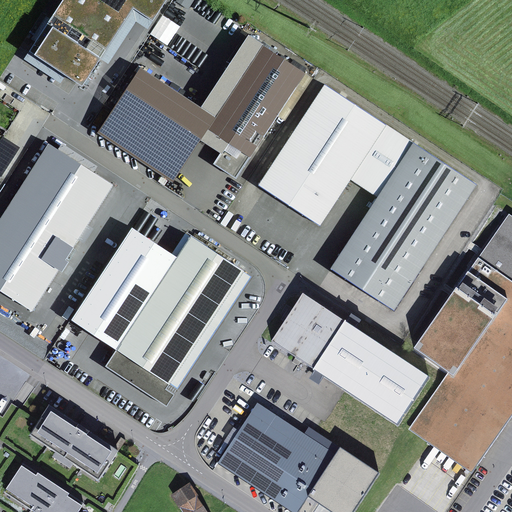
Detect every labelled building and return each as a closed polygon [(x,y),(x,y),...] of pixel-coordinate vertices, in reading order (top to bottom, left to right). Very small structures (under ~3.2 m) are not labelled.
[(63,0),(50,19),(46,16),(31,39),(35,42),(29,52),(66,76),(82,87),(100,59),(134,9),(153,22),(166,0),(63,0)] [(178,0),(177,2),(188,9),(194,0),(189,0),(188,3),(183,0),(178,0)] [(100,59),(108,64),(136,22),(148,29),(153,22),(134,9),(100,59)] [(171,43),(183,25),(167,14),(143,48),(156,57),(167,41),(171,43)] [(243,47),(256,56),(263,46),(250,37),(243,47)] [(214,164),(236,179),(277,116),(306,73),(263,46),(256,56),(243,47),(225,74),(238,83),(208,130),(228,143),(221,152),(214,164)] [(61,84),(66,76),(29,52),(24,60),(61,84)] [(163,175),(205,111),(202,109),(140,68),(97,133),(163,175)] [(277,116),(285,121),(314,79),(306,73),(277,116)] [(228,143),(208,130),(238,83),(225,74),(202,109),(205,111),(163,175),(173,182),(202,139),(221,152),(228,143)] [(258,185),(320,226),(353,175),(380,193),(331,269),(394,310),(477,184),(325,85),(258,185)] [(0,174),(16,149),(2,140),(15,120),(0,109),(0,174)] [(103,178),(107,171),(62,143),(58,150),(103,178)] [(88,225),(113,185),(103,178),(58,150),(49,144),(0,220),(0,290),(32,311),(78,239),(88,225)] [(511,217),(509,215),(478,259),(511,282),(511,217)] [(78,239),(85,244),(95,229),(88,225),(78,239)] [(109,343),(117,348),(191,237),(183,232),(109,343)] [(167,382),(169,384),(170,383),(243,271),(244,271),(191,236),(191,237),(117,348),(105,366),(167,406),(175,394),(164,387),(167,382)] [(409,430),(470,472),(511,412),(511,282),(478,259),(414,350),(448,374),(409,430)] [(170,383),(178,388),(251,277),(243,271),(170,383)] [(303,295),(271,342),(295,358),(301,362),(314,371),(324,377),(398,426),(429,379),(355,330),(361,321),(351,315),(346,323),(303,295)] [(295,358),(292,363),(298,366),(301,362),(295,358)] [(308,380),(318,386),(324,377),(314,371),(308,380)] [(329,467),(336,457),(257,405),(251,415),(329,467)] [(102,477),(118,452),(88,433),(79,426),(49,407),(33,432),(50,443),(47,447),(56,453),(73,465),(82,471),(85,466),(102,477)] [(291,511),(298,511),(307,500),(329,467),(251,415),(239,432),(230,446),(218,464),(291,511)] [(82,422),(79,426),(88,433),(91,428),(82,422)] [(224,442),(230,446),(239,432),(233,428),(224,442)] [(47,447),(50,443),(33,432),(30,436),(47,447)] [(114,448),(119,451),(126,441),(121,438),(114,448)] [(336,457),(329,467),(307,500),(319,508),(324,511),(354,511),(378,476),(340,451),(336,457)] [(70,469),(73,465),(56,453),(53,458),(70,469)] [(78,511),(84,504),(56,486),(53,490),(48,487),(51,483),(23,464),(7,489),(24,500),(21,504),(32,511),(78,511)] [(99,482),(102,477),(85,466),(82,471),(99,482)] [(173,496),(183,511),(205,511),(188,486),(173,496)] [(21,504),(24,500),(7,489),(4,493),(21,504)] [(316,511),(319,508),(307,500),(298,511),(316,511)]
